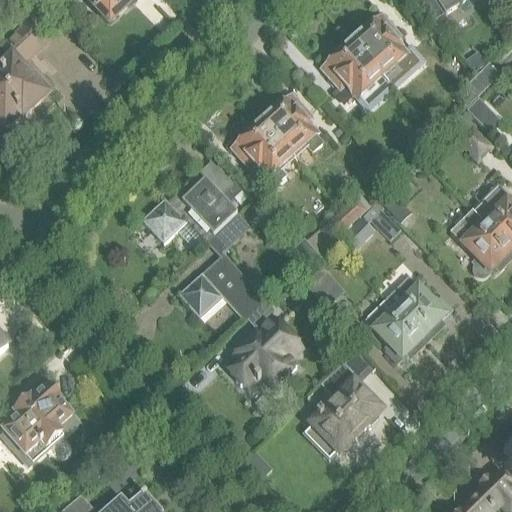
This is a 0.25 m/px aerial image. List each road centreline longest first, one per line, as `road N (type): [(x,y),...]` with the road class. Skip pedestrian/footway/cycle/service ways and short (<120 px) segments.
road 1 (residential): [(19,250),(282,0)]
road 2 (residential): [(253,511),(19,250)]
road 3 (residential): [(372,511),(511,375)]
